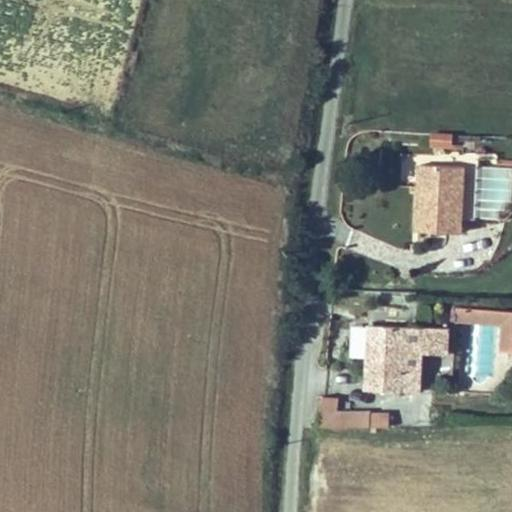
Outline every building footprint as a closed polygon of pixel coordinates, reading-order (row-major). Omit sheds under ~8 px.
[(453,148),(452,132),(428,132),(429,148),(453,148)] [(499,148),(453,148),(450,217),(496,218),(499,148)] [(511,295),(489,295),(488,311),(511,312),(511,295)] [(478,317),(405,314),(402,380),(455,382),(457,342),(477,343),(478,317)] [(369,382),(354,380),(353,409),(422,413),(422,400),(404,400),(404,398),(369,397),(369,382)]
